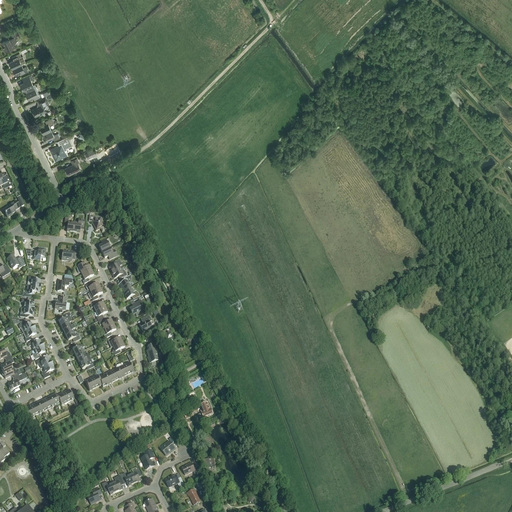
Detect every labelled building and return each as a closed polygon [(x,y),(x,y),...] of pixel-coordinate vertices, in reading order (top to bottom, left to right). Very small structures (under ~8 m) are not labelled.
[(10,33),(9,33),(11,38),(10,39),(10,38),(7,39),(8,40),(0,43),(4,52),(14,48),(12,43),(18,41),(16,36),(18,35),(16,29),(10,32),(10,33)] [(9,62),(12,69),(21,64),(25,62),(22,56),(21,57),(19,54),(12,57),(13,61),(9,62)] [(15,75),(19,73),(20,75),(28,72),(26,67),(23,68),(21,64),(12,69),(15,75)] [(31,81),(33,79),(31,75),(24,79),(25,82),(19,84),(22,90),(23,90),(33,85),(31,81)] [(39,94),(36,88),(34,84),(33,85),(23,90),(28,99),(33,97),(34,100),(42,97),(40,94),(39,94)] [(45,97),(38,100),(38,101),(36,102),(39,107),(32,110),(35,117),(46,112),(43,107),(49,104),(45,97)] [(40,128),(43,135),(51,131),(50,128),(50,125),(54,123),(52,118),(45,122),(46,125),(40,128)] [(53,134),(51,131),(43,135),(46,141),(53,138),(54,141),(60,138),(58,134),(55,135),(53,134)] [(57,142),(59,146),(50,150),(55,161),(66,156),(64,150),(71,147),(73,146),(68,136),(57,142)] [(93,150),(85,154),(88,159),(93,157),(94,158),(97,156),(93,150)] [(73,165),(64,168),(68,176),(74,173),(74,174),(75,174),(77,173),(78,172),(77,171),(80,170),(77,163),(79,162),(77,158),(71,161),(73,165)] [(0,175),(0,180),(2,186),(4,190),(12,186),(9,178),(6,180),(3,174),(0,175)] [(7,207),(8,208),(3,211),(8,218),(16,213),(14,211),(20,208),(16,201),(7,207)] [(101,229),(100,229),(105,227),(103,223),(102,219),(101,220),(100,218),(98,219),(96,220),(94,217),(89,216),(89,222),(92,222),(94,227),(96,231),(101,229)] [(67,232),(73,233),(74,224),(68,223),(68,219),(65,218),(64,226),(67,226),(67,232)] [(74,224),(73,233),(79,234),(80,228),(84,228),(85,221),(78,220),(78,224),(74,224)] [(104,245),(102,245),(99,247),(102,253),(110,249),(108,245),(111,244),(109,239),(106,240),(102,241),(104,245)] [(30,257),(33,257),(33,260),(40,261),(40,257),(44,258),(45,250),(38,249),(38,253),(31,252),(31,251),(28,250),(28,251),(26,252),(27,257),(30,257)] [(104,259),(110,256),(111,259),(117,256),(114,250),(111,252),(110,249),(102,253),(104,259)] [(71,253),(62,252),(61,261),(72,262),(72,260),(75,260),(76,252),(71,251),(71,253)] [(16,261),(14,257),(7,260),(12,269),(17,267),(19,269),(25,266),(21,258),(16,261)] [(109,268),(112,274),(121,269),(119,266),(122,265),(119,260),(112,263),(113,266),(109,268)] [(0,264),(0,274),(2,278),(10,273),(6,266),(2,269),(0,264)] [(81,274),(82,276),(91,271),(89,266),(85,268),(83,264),(78,267),(78,268),(76,269),(79,274),(80,274),(81,274)] [(121,269),(112,274),(114,279),(119,277),(120,280),(127,276),(125,271),(122,272),(121,269)] [(94,276),(91,271),(82,276),(84,281),(82,282),(84,284),(89,282),(88,279),(94,276)] [(122,289),(123,292),(131,288),(129,283),(130,283),(131,277),(130,276),(123,279),(125,282),(117,285),(120,290),(122,289)] [(30,283),(30,286),(41,288),(41,284),(40,284),(41,281),(34,281),(34,278),(28,277),(28,283),(30,283)] [(58,282),(57,292),(64,293),(65,286),(69,286),(69,284),(71,284),(72,280),(64,279),(63,283),(58,282)] [(90,291),(91,293),(100,289),(97,284),(93,286),(92,283),(85,286),(87,291),(88,292),(90,291)] [(30,289),(27,289),(26,295),(24,295),(24,297),(32,298),(32,296),(34,296),(35,293),(39,293),(40,291),(41,288),(30,286),(30,289)] [(133,287),(131,288),(123,292),(127,300),(135,296),(133,293),(135,292),(133,287)] [(100,289),(91,293),(88,295),(91,300),(92,302),(98,299),(97,296),(102,294),(100,289)] [(55,310),(60,310),(59,313),(62,314),(63,311),(65,311),(66,303),(65,303),(66,299),(60,298),(59,302),(56,302),(55,310)] [(24,303),(23,309),(34,310),(34,307),(34,304),(27,303),(28,300),(22,300),(21,303),(24,303)] [(134,304),(135,307),(129,310),(132,316),(135,315),(136,317),(143,314),(139,308),(143,306),(140,301),(134,304)] [(96,313),(105,308),(103,303),(97,306),(96,303),(90,306),(91,309),(93,308),(96,313)] [(107,313),(105,308),(96,313),(98,317),(96,318),(98,322),(104,319),(102,316),(107,313)] [(23,309),(20,309),(19,317),(25,318),(26,315),(33,316),(33,313),(34,310),(23,309)] [(61,327),(69,323),(72,322),(69,317),(71,316),(69,313),(63,317),(64,319),(58,322),(61,327)] [(140,320),(143,324),(139,326),(142,332),(151,328),(149,323),(151,321),(149,316),(140,320)] [(102,325),(104,330),(114,325),(111,320),(106,323),(104,319),(98,322),(100,326),(102,325)] [(20,325),(18,326),(20,329),(21,329),(23,334),(34,328),(33,326),(32,326),(31,323),(27,325),(26,324),(25,324),(25,321),(18,321),(20,325)] [(61,327),(63,332),(74,327),(74,326),(73,325),(70,326),(69,323),(61,327)] [(114,325),(104,330),(107,335),(104,336),(105,339),(112,336),(110,333),(116,330),(114,325)] [(11,327),(5,330),(9,337),(14,333),(11,327)] [(63,332),(66,337),(74,333),(72,330),(75,328),(74,327),(63,332)] [(36,334),(35,332),(36,331),(34,328),(23,334),(26,339),(25,339),(26,342),(32,340),(30,337),(36,334)] [(170,328),(162,333),(164,336),(163,337),(164,339),(165,339),(167,342),(173,339),(170,333),(172,332),(170,328)] [(75,336),(74,333),(66,337),(68,342),(74,339),(76,342),(81,340),(78,334),(75,336)] [(113,338),(107,341),(111,348),(113,347),(122,343),(120,338),(114,341),(113,338)] [(31,346),(34,351),(43,346),(42,343),(41,344),(40,341),(34,344),(33,342),(27,344),(29,347),(31,346)] [(114,350),(112,351),(112,353),(113,353),(115,356),(120,353),(119,351),(125,348),(122,343),(113,347),(114,350)] [(83,351),(81,349),(84,347),(83,345),(81,347),(80,346),(72,350),(75,355),(83,351)] [(148,348),(148,351),(147,352),(148,358),(149,363),(159,361),(157,353),(158,353),(156,345),(152,346),(152,347),(148,348)] [(45,349),(43,346),(34,351),(35,354),(32,355),(35,360),(40,358),(39,355),(45,352),(44,349),(45,349)] [(0,360),(5,358),(6,361),(11,358),(9,353),(6,354),(4,351),(0,352),(0,360)] [(75,355),(77,360),(88,355),(87,353),(84,354),(83,351),(75,355)] [(135,361),(131,352),(127,354),(131,363),(135,361)] [(90,360),(88,355),(77,360),(80,365),(90,360)] [(1,367),(4,373),(11,369),(12,368),(11,365),(14,363),(11,358),(6,361),(7,363),(1,367)] [(52,364),(51,361),(50,362),(49,359),(43,362),(41,359),(36,362),(37,365),(38,365),(40,370),(42,369),(52,364)] [(82,370),(88,367),(89,370),(94,367),(90,360),(80,365),(82,370)] [(123,366),(128,376),(134,372),(129,363),(123,366)] [(53,367),(52,364),(42,369),(44,372),(41,373),(44,379),(50,377),(48,373),(54,370),(53,367)] [(122,378),(128,376),(123,366),(117,369),(122,378)] [(11,369),(4,373),(2,373),(5,379),(12,376),(13,379),(19,376),(16,371),(13,373),(11,369)] [(115,382),(122,378),(117,369),(110,372),(115,382)] [(109,385),(115,382),(110,372),(104,375),(109,385)] [(20,387),(18,383),(28,378),(25,373),(19,376),(13,379),(15,382),(8,385),(11,391),(20,387)] [(103,388),(109,385),(104,375),(98,378),(102,386),(103,388)] [(96,389),(102,386),(98,378),(97,376),(91,379),(96,389)] [(194,388),(205,383),(203,378),(192,383),(194,388)] [(89,392),(96,389),(91,379),(85,382),(89,392)] [(72,396),(69,390),(63,393),(68,403),(74,400),(77,406),(79,405),(74,395),(72,396)] [(63,393),(57,396),(60,404),(61,406),(68,403),(63,393)] [(54,407),(60,404),(57,396),(56,394),(50,397),(54,407)] [(50,397),(43,400),(48,410),(54,407),(50,397)] [(41,413),(48,410),(43,400),(37,403),(41,413)] [(203,410),(201,411),(202,414),(198,415),(201,421),(202,421),(208,419),(207,417),(213,415),(211,410),(208,402),(201,405),(203,410)] [(37,403),(31,406),(36,416),(41,413),(37,403)] [(187,405),(189,410),(183,413),(186,420),(194,417),(193,415),(199,412),(197,407),(195,408),(192,403),(187,405)] [(29,419),(36,416),(31,406),(24,409),(29,419)] [(29,420),(28,418),(26,419),(30,428),(34,426),(31,420),(29,420)] [(171,453),(172,452),(172,451),(174,449),(169,442),(165,445),(165,447),(161,450),(166,457),(171,453)] [(5,448),(2,444),(1,444),(0,444),(0,445),(0,446),(0,464),(5,461),(4,459),(9,455),(4,448),(5,448)] [(144,454),(146,457),(141,459),(146,470),(154,467),(150,460),(154,458),(151,451),(144,454)] [(211,459),(204,460),(204,464),(206,464),(206,469),(205,469),(205,472),(209,471),(209,468),(215,468),(214,461),(212,461),(211,459)] [(187,465),(188,466),(182,469),(185,476),(193,472),(194,475),(199,473),(196,465),(193,467),(191,463),(187,465)] [(141,475),(138,468),(132,471),(134,474),(130,476),(135,485),(140,482),(138,476),(141,475)] [(135,485),(130,476),(127,478),(125,474),(120,476),(123,483),(126,482),(129,487),(135,485)] [(120,476),(114,479),(116,483),(112,484),(116,493),(122,490),(120,485),(123,483),(120,476)] [(176,476),(165,481),(169,489),(178,485),(180,489),(185,487),(181,478),(178,480),(176,476)] [(107,483),(106,483),(102,485),(105,492),(108,490),(111,496),(116,493),(112,484),(109,486),(107,483)] [(92,492),(93,495),(87,498),(91,505),(101,500),(99,496),(102,495),(99,489),(92,492)] [(194,490),(187,493),(194,506),(201,503),(194,490)] [(158,511),(153,500),(144,504),(148,511),(158,511)]
